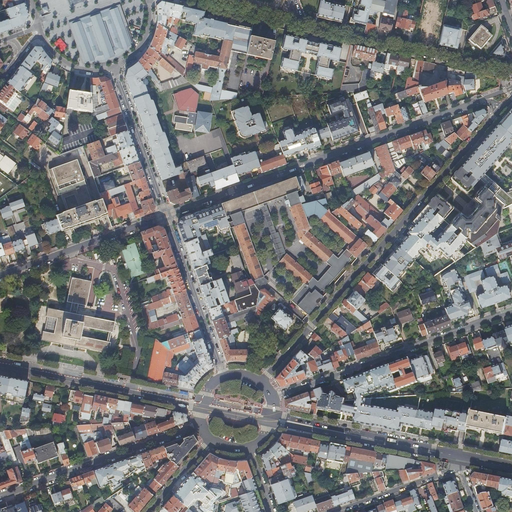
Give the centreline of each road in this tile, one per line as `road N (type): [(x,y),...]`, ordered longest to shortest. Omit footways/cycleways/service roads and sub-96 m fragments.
road 1 (residential): [(259,383),(500,110)]
road 2 (residential): [(478,101),(166,216)]
road 3 (residential): [(270,399),(511,311)]
road 4 (residential): [(300,26),(511,72)]
road 5 (residential): [(199,423),(0,496)]
road 6 (secondary): [(198,403),(0,362)]
road 7 (secondary): [(463,457),(272,418)]
road 8 (residential): [(166,216),(0,275)]
road 9 (residential): [(223,376),(166,216)]
road 10 (residential): [(166,216),(113,70)]
road 11 (residential): [(334,511),(461,466)]
